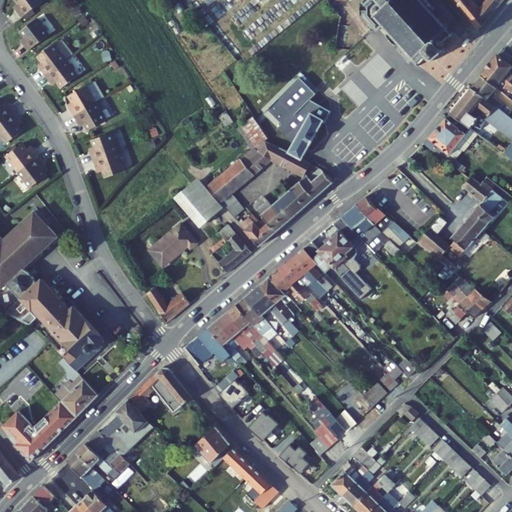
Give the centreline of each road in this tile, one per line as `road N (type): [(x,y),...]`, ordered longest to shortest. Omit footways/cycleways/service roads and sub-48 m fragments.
road 1 (tertiary): [(496,32),(382,161),(163,339)]
road 2 (residential): [(0,51),(51,120),(110,265),(163,339)]
road 3 (residential): [(163,339),(297,488)]
road 4 (tertiary): [(163,339),(29,473)]
road 5 (residential): [(511,285),(408,393)]
road 6 (residential): [(408,393),(308,497)]
road 7 (residential): [(408,393),(511,494)]
